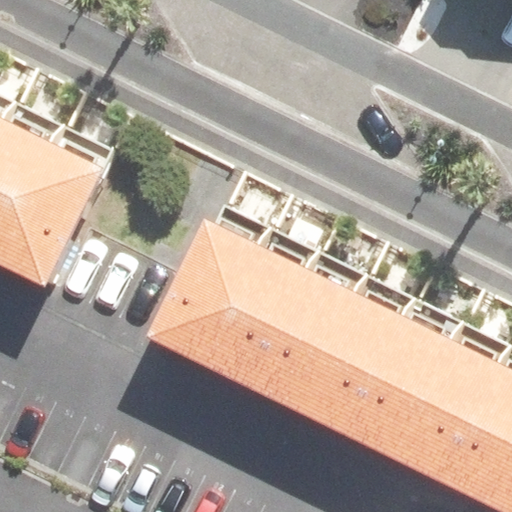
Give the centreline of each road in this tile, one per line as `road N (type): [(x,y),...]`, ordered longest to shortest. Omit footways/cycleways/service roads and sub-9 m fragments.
road 1 (residential): [(511,251),(10,0)]
road 2 (residential): [(248,0),(511,129)]
